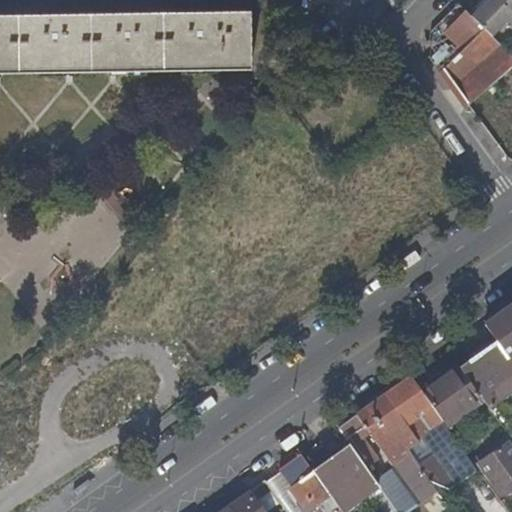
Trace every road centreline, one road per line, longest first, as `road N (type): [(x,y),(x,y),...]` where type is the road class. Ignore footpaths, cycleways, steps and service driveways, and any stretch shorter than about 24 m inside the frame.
road 1 (primary): [(511,212),(90,511)]
road 2 (primary): [(158,511),(511,261)]
road 3 (residential): [(511,206),(409,68),(402,30),(432,0)]
